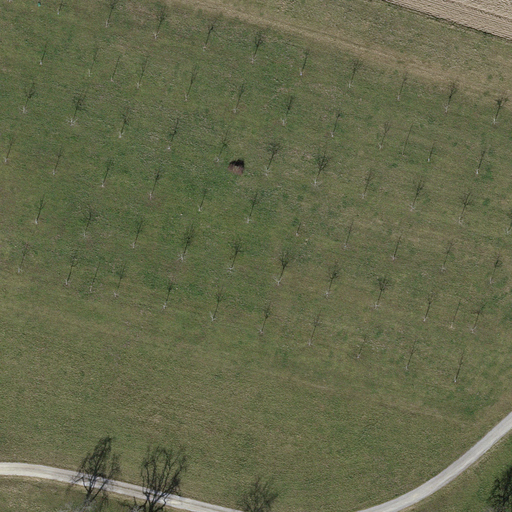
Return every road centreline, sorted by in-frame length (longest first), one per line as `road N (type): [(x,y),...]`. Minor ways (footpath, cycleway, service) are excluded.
road 1 (track): [(0,469),(218,511)]
road 2 (track): [(378,511),(407,505),(511,423)]
